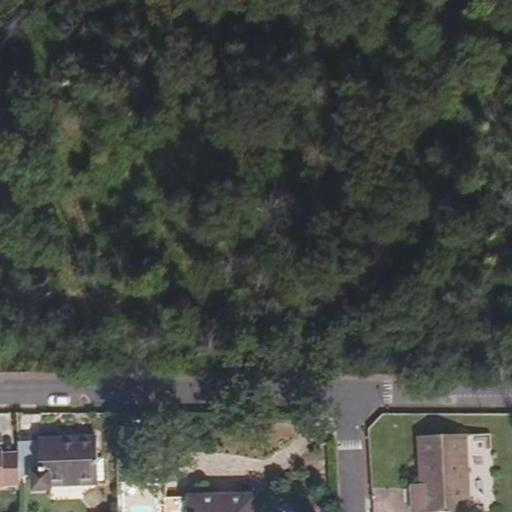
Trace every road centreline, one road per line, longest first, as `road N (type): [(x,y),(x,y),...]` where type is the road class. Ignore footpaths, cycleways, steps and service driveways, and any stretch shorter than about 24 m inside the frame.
road 1 (residential): [(0,390),(349,392)]
road 2 (residential): [(349,392),(511,392)]
road 3 (residential): [(354,511),(349,392)]
